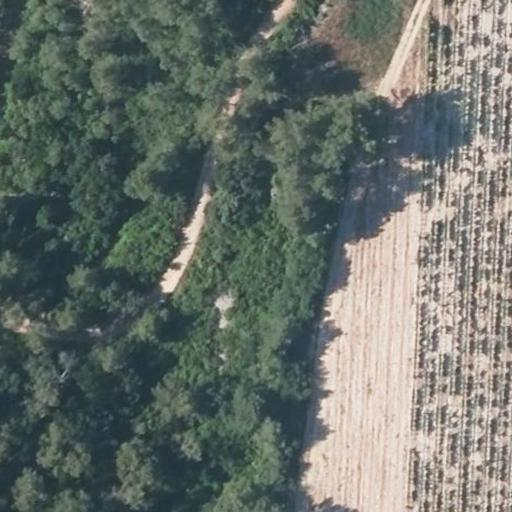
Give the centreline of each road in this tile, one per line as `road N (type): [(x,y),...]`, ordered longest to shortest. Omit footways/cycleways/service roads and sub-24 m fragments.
road 1 (track): [(426,0),(380,113),(338,274),(307,511)]
road 2 (track): [(0,328),(125,320),(168,283),(233,91),(281,0)]
